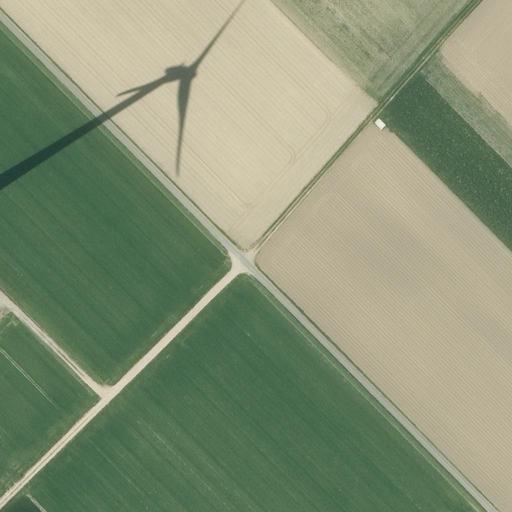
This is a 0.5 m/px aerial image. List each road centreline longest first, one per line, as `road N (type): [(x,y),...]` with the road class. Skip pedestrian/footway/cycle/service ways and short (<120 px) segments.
road 1 (track): [(244,261),(491,511)]
road 2 (track): [(477,0),(244,261)]
road 3 (track): [(0,16),(244,261)]
road 4 (track): [(0,503),(244,261)]
